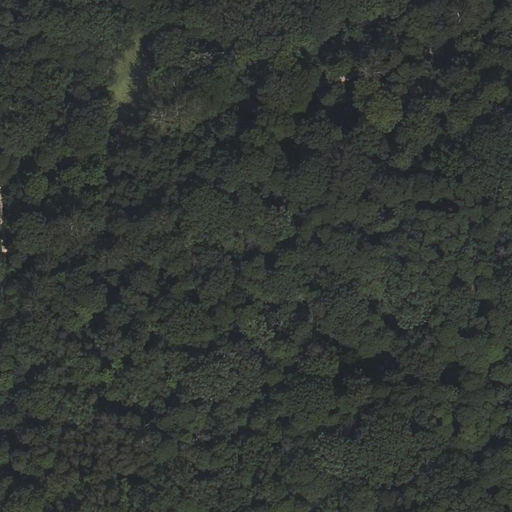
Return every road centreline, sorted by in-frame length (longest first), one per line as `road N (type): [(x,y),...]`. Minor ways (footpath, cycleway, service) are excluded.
road 1 (track): [(511,38),(388,88),(219,122),(0,186)]
road 2 (track): [(0,473),(294,511)]
